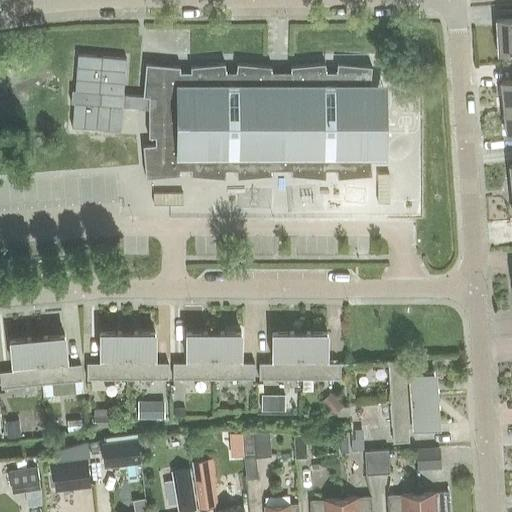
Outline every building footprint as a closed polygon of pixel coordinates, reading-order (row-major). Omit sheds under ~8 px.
[(511,19),(496,21),(498,54),(511,53),(511,19)] [(122,94),(125,59),(125,58),(83,55),(76,54),(73,90),(71,90),(70,102),(73,103),(71,126),(77,126),(119,130),(121,105),(148,108),(148,104),(154,104),(154,97),(142,96),(128,95),(122,94)] [(235,73),(224,73),(223,64),(189,67),(190,72),(179,72),(180,66),(145,63),(142,96),(154,97),(154,104),(148,104),(148,108),(148,137),(154,137),(154,144),(142,145),(145,178),(180,175),(179,170),(191,170),(190,176),(225,179),(226,171),(236,171),(237,179),(271,176),(271,171),(291,171),(291,176),(325,179),(326,171),(336,171),(337,179),(370,176),(371,160),(386,159),(386,84),(369,83),(370,67),(336,64),(335,73),(324,73),(324,64),(289,67),(290,73),(270,73),(270,67),(236,64),(235,73)] [(503,108),(511,107),(511,81),(500,82),(503,108)] [(511,107),(503,108),(505,135),(511,134),(511,107)] [(87,379),(128,379),(128,333),(115,333),(115,335),(100,335),(100,364),(87,364),(87,379)] [(128,333),(128,379),(168,379),(168,364),(155,364),(155,335),(140,335),(140,333),(128,333)] [(173,379),(214,379),(214,333),(201,333),(201,334),(186,335),(186,364),(173,364),(173,379)] [(214,333),(214,379),(254,379),(254,364),(241,364),(241,335),(226,334),(226,333),(214,333)] [(300,380),(300,333),(287,333),(287,335),(273,335),(273,364),(259,364),(259,380),(300,380)] [(300,333),(300,380),(340,380),(340,364),(327,364),(327,335),(312,335),(312,333),(300,333)] [(37,339),(42,384),(82,380),(81,365),(67,366),(64,337),(50,339),(49,337),(37,339)] [(0,375),(1,388),(42,384),(37,339),(25,340),(25,341),(10,343),(13,372),(0,372),(0,375)] [(390,402),(436,399),(435,387),(434,387),(433,372),(404,374),(403,360),(388,362),(390,402)] [(436,399),(390,402),(393,443),(408,442),(408,428),(437,426),(436,411),(437,411),(436,399)] [(138,418),(164,418),(164,401),(138,401),(138,418)] [(350,428),(350,448),(363,447),(362,428),(350,428)] [(270,454),(270,430),(242,431),(243,455),(247,478),(258,477),(255,454),(270,454)] [(293,435),(295,458),(307,458),(305,434),(293,435)] [(103,442),(106,466),(142,461),(139,437),(103,442)] [(90,486),(87,457),(89,457),(87,441),(50,452),(55,490),(90,486)] [(439,448),(417,449),(418,470),(440,469),(439,448)] [(376,450),(377,472),(389,471),(387,449),(376,450)] [(366,473),(377,472),(376,450),(365,451),(366,473)] [(212,459),(191,462),(197,502),(212,500),(209,484),(216,483),(212,459)] [(40,488),(36,465),(8,469),(11,492),(40,488)] [(195,507),(189,469),(171,471),(173,480),(164,482),(168,504),(176,503),(177,510),(195,507)] [(417,494),(418,511),(449,511),(448,492),(417,494)] [(418,511),(417,494),(387,496),(387,511),(418,511)] [(340,499),(341,511),(371,511),(371,497),(340,499)] [(341,511),(340,499),(310,500),(310,511),(341,511)]
